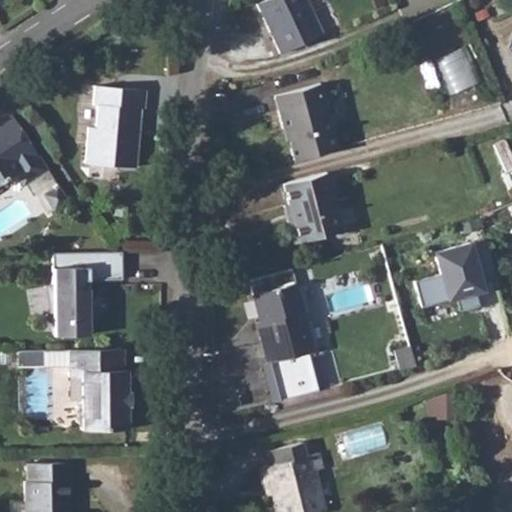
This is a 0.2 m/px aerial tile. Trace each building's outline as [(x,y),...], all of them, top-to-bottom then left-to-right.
[(261,0),(254,4),(276,51),(319,30),(315,22),(304,0),(261,0)] [(327,0),(304,0),(315,22),(334,13),(327,0)] [(467,44),(439,57),(455,92),(483,79),(467,44)] [(283,126),(292,157),(335,146),(317,81),(271,94),(281,127),(283,126)] [(141,87),(90,83),(89,102),(93,103),(91,125),(84,124),(81,161),(132,164),(134,128),(129,128),(131,105),(140,105),(141,87)] [(25,179),(44,167),(11,115),(3,114),(0,115),(0,175),(13,168),(19,169),(25,179)] [(324,169),(281,181),(291,217),(286,219),(293,240),(340,227),(324,169)] [(56,183),(43,192),(53,207),(65,198),(56,183)] [(483,237),(431,249),(444,301),(484,290),(481,277),(492,274),(483,237)] [(116,249),(49,249),(50,281),(43,282),(47,309),(51,309),(51,332),(86,331),(86,276),(120,276),(119,248),(116,249)] [(291,281),(250,292),(261,335),(258,336),(264,361),(261,365),(271,401),(321,388),(291,281)] [(407,345),(392,348),(397,369),(413,366),(407,345)] [(121,346),(66,347),(67,374),(78,374),(79,399),(74,404),(74,419),(79,424),(79,427),(125,426),(125,403),(127,403),(127,388),(125,388),(124,367),(122,367),(121,346)] [(42,362),(41,347),(18,348),(18,363),(42,362)] [(431,412),(455,407),(452,391),(427,396),(431,412)] [(266,464),(263,465),(271,493),(276,511),(310,511),(323,509),(313,470),(321,468),(317,451),(304,455),(300,441),(262,450),(266,464)] [(28,480),(23,480),(24,511),(67,511),(67,497),(72,498),(70,461),(27,462),(28,480)]
